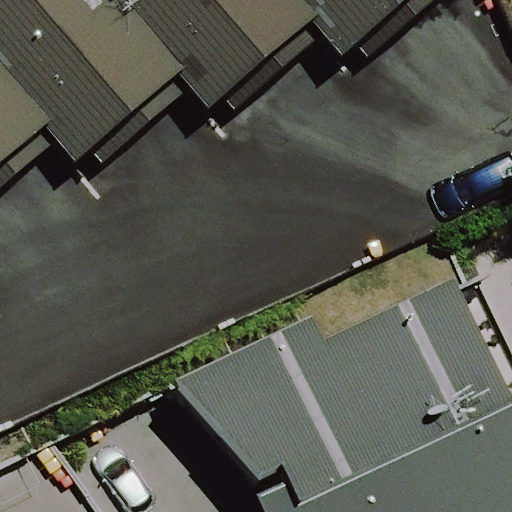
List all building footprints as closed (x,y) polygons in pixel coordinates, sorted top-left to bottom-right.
[(165,89),(88,0),(0,0),(0,108),(29,143),(59,178),(165,89)] [(296,38),(264,0),(88,0),(165,89),(194,124),(296,38)] [(264,0),(296,38),(325,72),(410,0),(264,0)] [(0,168),(29,143),(0,108),(0,168)] [(511,511),(511,423),(437,302),(420,274),(179,423),(234,511),(511,511)]
